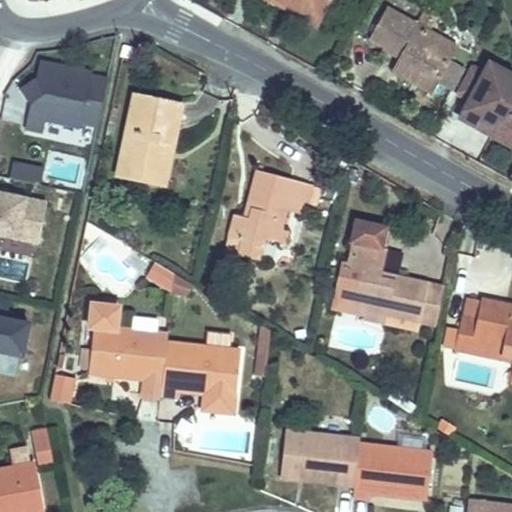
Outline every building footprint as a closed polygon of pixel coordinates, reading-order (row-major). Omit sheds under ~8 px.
[(280,0),(293,6),(297,0),(323,14),(329,0),(280,0)] [(376,39),(390,47),(393,41),(415,53),(403,75),(437,92),(443,82),(456,88),(467,64),(455,58),(462,44),(392,9),(376,39)] [(393,41),(390,47),(387,52),(402,60),(397,72),(403,75),(415,53),(393,41)] [(123,46),(120,58),(132,61),(135,49),(123,46)] [(511,66),(486,53),(480,67),(471,63),(456,93),(464,97),(456,115),(511,145),(511,66)] [(31,101),(29,114),(27,124),(42,127),(46,117),(96,127),(106,76),(88,72),(89,67),(40,58),(36,77),(21,87),(31,101)] [(134,90),(117,163),(165,173),(181,99),(134,90)] [(38,165),(15,160),(11,176),(35,181),(38,165)] [(165,173),(117,163),(116,173),(162,182),(165,173)] [(231,216),(223,255),(255,261),(261,238),(281,242),(283,229),(276,228),(279,210),(300,213),(306,182),(254,171),(245,218),(231,216)] [(44,199),(32,197),(33,189),(0,182),(0,232),(23,237),(36,240),(44,199)] [(438,346),(445,305),(380,294),(384,268),(377,266),(380,247),(352,242),(344,287),(361,291),(358,306),(351,305),(347,324),(360,327),(358,341),(383,345),(385,337),(438,346)] [(173,276),(150,263),(149,279),(171,293),(173,276)] [(32,316),(0,309),(0,348),(24,353),(32,316)] [(453,338),(458,338),(475,341),(478,319),(455,316),(453,338)] [(475,341),(458,338),(456,351),(449,350),(445,373),(471,376),(473,363),(511,370),(510,384),(511,384),(511,324),(478,319),(475,341)] [(156,361),(156,357),(156,355),(147,354),(149,338),(124,336),(122,350),(112,349),(113,338),(107,329),(82,326),(79,346),(83,347),(77,393),(151,403),(156,361)] [(222,432),(230,370),(156,361),(151,403),(150,413),(167,415),(168,409),(186,411),(186,407),(193,407),(191,424),(196,425),(195,428),(222,432)] [(473,363),(471,376),(510,384),(511,370),(473,363)] [(69,407),(75,380),(55,375),(48,402),(69,407)] [(278,492),(350,499),(355,459),(355,450),(283,443),(278,492)] [(30,480),(42,478),(38,446),(25,449),(30,480)] [(350,499),(349,511),(368,511),(369,511),(382,511),(405,511),(406,503),(425,504),(428,467),(355,459),(350,499)] [(0,463),(0,468),(1,482),(18,479),(15,462),(0,463)] [(18,479),(1,482),(0,481),(0,511),(26,511),(21,479),(18,479)] [(406,503),(405,511),(424,511),(425,504),(406,503)]
